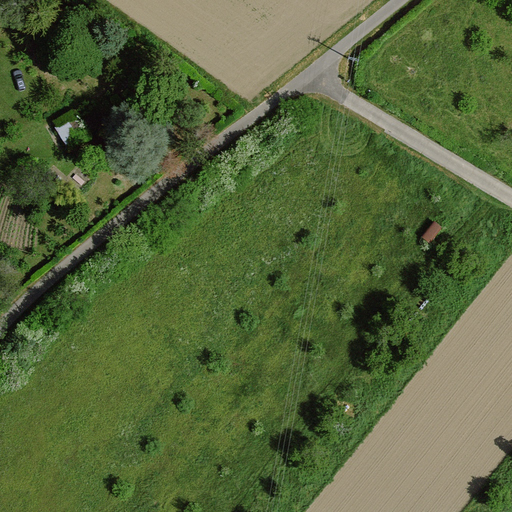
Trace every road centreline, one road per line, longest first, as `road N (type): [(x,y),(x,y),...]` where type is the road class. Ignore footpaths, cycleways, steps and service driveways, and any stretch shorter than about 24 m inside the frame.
road 1 (track): [(0,332),(109,232),(405,0)]
road 2 (track): [(310,76),(511,196)]
